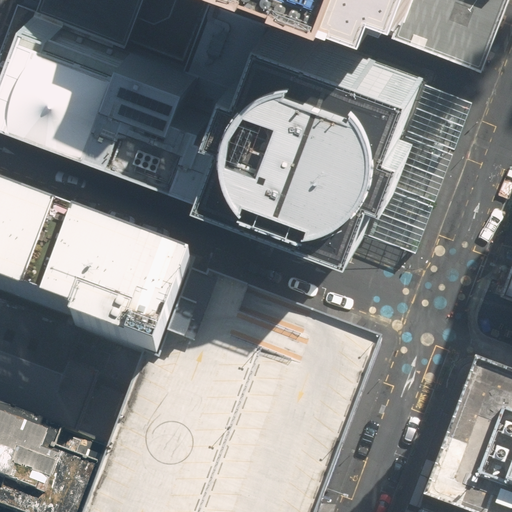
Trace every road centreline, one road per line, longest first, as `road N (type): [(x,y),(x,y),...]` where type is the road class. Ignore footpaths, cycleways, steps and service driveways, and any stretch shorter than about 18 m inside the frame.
road 1 (residential): [(0,147),(403,295),(436,316)]
road 2 (residential): [(436,316),(511,115)]
road 3 (residential): [(364,511),(436,316)]
